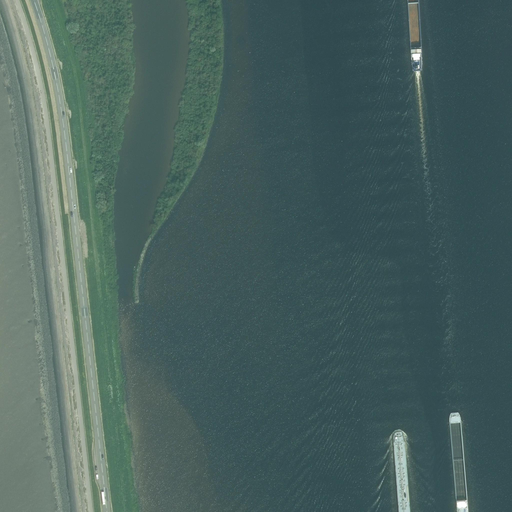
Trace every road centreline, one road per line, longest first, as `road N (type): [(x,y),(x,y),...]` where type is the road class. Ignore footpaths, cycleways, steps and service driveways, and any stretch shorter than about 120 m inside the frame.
road 1 (unclassified): [(90,511),(44,105),(16,0)]
road 2 (trunk): [(106,511),(57,85),(33,0)]
